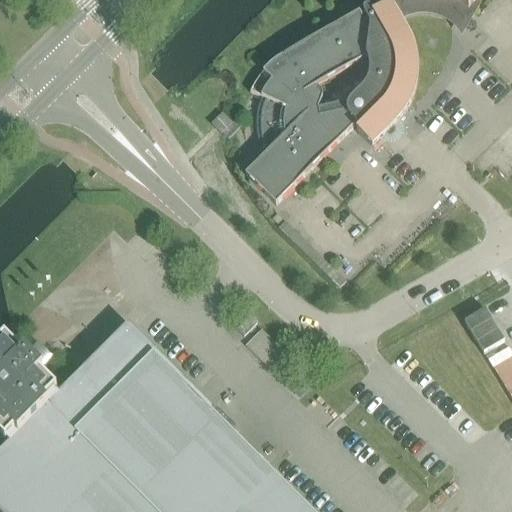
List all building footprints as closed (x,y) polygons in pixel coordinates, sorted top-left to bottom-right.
[(263,139),(264,143),(265,148),(267,152),(268,154),(246,176),(277,206),(357,126),(361,130),(357,133),(373,149),(398,124),(402,119),(405,114),(408,109),(411,104),(414,98),(415,92),(417,86),(418,80),(418,74),(418,67),(417,61),(416,55),(414,49),(412,43),(410,38),(407,32),(401,23),(400,20),(404,19),(407,17),(411,16),(415,15),(419,15),(423,14),(427,14),(431,15),(435,16),(439,17),(443,18),(444,19),(451,16),(452,17),(453,18),(454,19),(456,19),(457,19),(459,18),(460,18),(461,17),(462,16),(462,14),(462,13),(469,10),(479,0),(375,0),(376,4),(378,8),(380,12),(374,16),(372,12),(371,11),(370,11),(369,10),(368,10),(367,10),(366,11),(365,12),(364,12),(364,14),(364,15),(364,16),(366,20),(364,21),(360,14),(285,57),(281,60),(277,63),(273,66),(269,69),(265,72),(262,76),(259,80),(256,84),(254,89),(251,93),(251,94),(266,101),(265,105),(263,109),(262,113),(261,118),(261,122),(261,126),(261,131),(262,135),(263,139)] [(232,124),(223,115),(212,125),(222,135),(232,124)] [(251,317),(236,332),(244,339),(258,324),(251,317)] [(0,511),(310,511),(212,414),(215,412),(129,326),(60,395),(57,392),(58,391),(41,374),(44,370),(26,353),(23,356),(6,339),(0,345),(0,436),(6,442),(10,445),(0,454),(0,511)] [(262,331),(246,347),(274,375),(290,359),(262,331)] [(365,372),(343,382),(348,393),(370,383),(365,372)]
